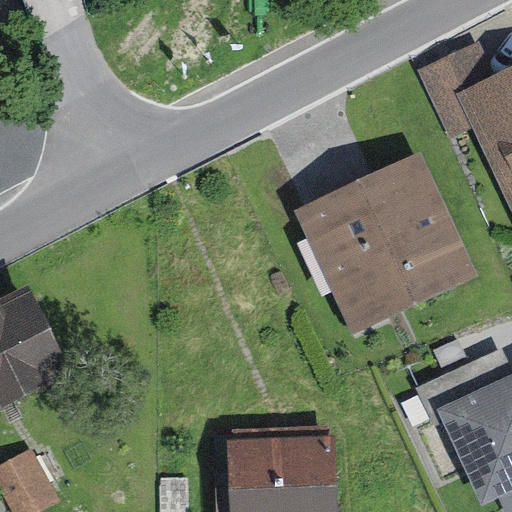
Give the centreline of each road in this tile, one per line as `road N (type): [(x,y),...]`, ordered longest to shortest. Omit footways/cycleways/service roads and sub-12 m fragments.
road 1 (tertiary): [(466,0),(114,177)]
road 2 (residential): [(56,0),(114,177)]
road 3 (tertiary): [(114,177),(0,234)]
